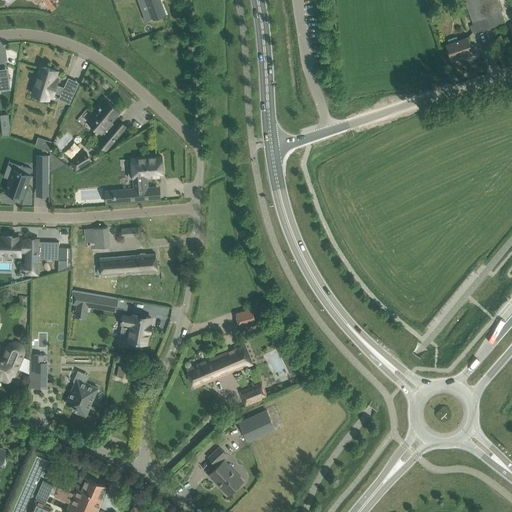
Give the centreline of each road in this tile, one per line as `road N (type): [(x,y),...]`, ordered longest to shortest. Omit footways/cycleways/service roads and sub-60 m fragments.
road 1 (residential): [(145,474),(141,411),(180,332),(195,207)]
road 2 (unclassified): [(270,144),(511,71)]
road 3 (secondary): [(384,361),(331,306),(305,264),(284,215),(270,144)]
road 4 (residential): [(0,36),(53,36),(101,61),(198,141)]
road 5 (residential): [(0,216),(195,207)]
road 6 (residential): [(145,474),(0,411)]
road 7 (secondary): [(270,144),(257,0)]
road 8 (residential): [(198,141),(185,0)]
